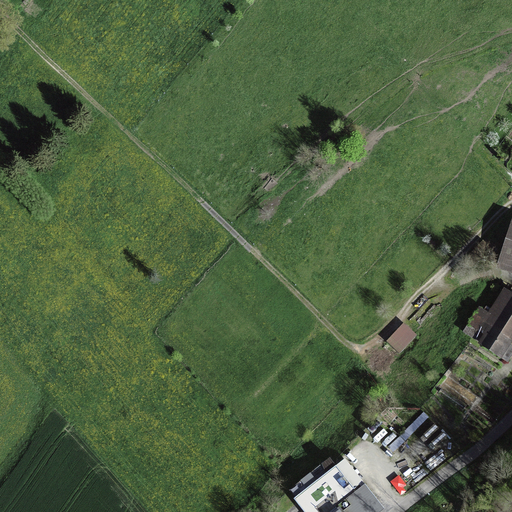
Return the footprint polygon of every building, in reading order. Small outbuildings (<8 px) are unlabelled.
[(511,225),(510,225),(497,266),(511,271),(511,225)] [(480,245),(471,255),(477,261),(486,251),(480,245)] [(511,297),(504,293),(490,316),(479,309),(465,333),(503,356),(511,340),(511,297)] [(407,326),(388,346),(400,358),(420,337),(407,326)] [(339,469),(298,502),(305,511),(372,511),(373,511),(339,469)]
